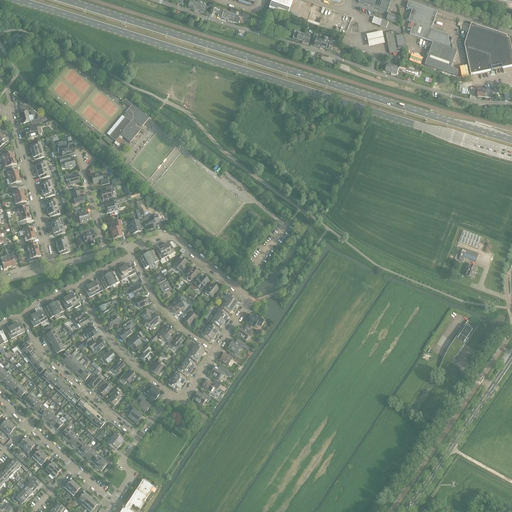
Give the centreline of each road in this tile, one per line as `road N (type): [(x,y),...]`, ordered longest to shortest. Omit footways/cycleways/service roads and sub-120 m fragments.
road 1 (primary): [(16,0),(511,152)]
road 2 (primary): [(511,140),(63,0)]
road 3 (unclassified): [(511,103),(450,96),(153,0)]
road 4 (tertiary): [(407,511),(511,356)]
road 5 (residential): [(138,437),(41,354),(20,315)]
road 6 (residential): [(52,267),(8,110)]
road 7 (residential): [(172,394),(121,354),(77,285)]
road 8 (residential): [(129,247),(171,235),(248,300)]
road 9 (residential): [(216,350),(159,306),(131,254)]
